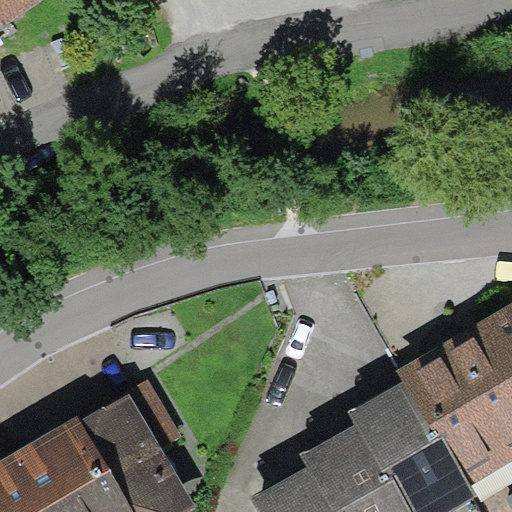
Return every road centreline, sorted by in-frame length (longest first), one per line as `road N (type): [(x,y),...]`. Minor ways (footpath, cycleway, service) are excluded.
road 1 (residential): [(0,152),(256,46),(456,26),(511,8)]
road 2 (residential): [(511,223),(197,260),(56,312),(0,350)]
